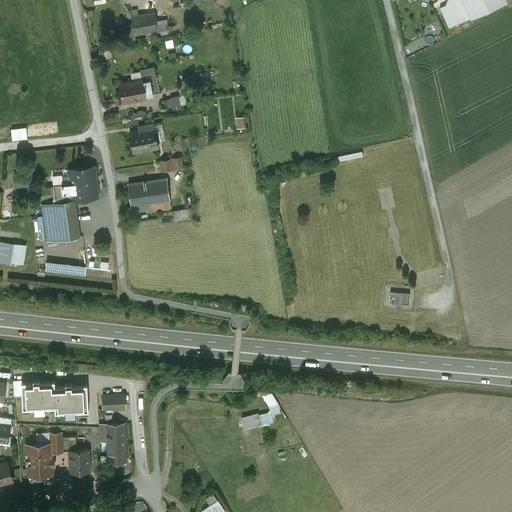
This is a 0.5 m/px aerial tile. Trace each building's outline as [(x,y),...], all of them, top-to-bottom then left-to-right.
[(471,17),(463,0),(447,0),(445,5),(440,7),(449,28),(471,17)] [(506,2),(505,0),(463,0),(471,17),(506,2)] [(154,13),(132,16),(133,25),(132,25),(134,35),(145,33),(157,32),(156,20),(154,13)] [(156,20),(157,32),(168,30),(169,30),(167,19),(156,20)] [(168,35),(168,30),(157,32),(145,33),(146,38),(168,35)] [(172,36),(164,38),(165,44),(166,48),(175,48),(172,36)] [(149,78),(156,76),(154,67),(141,70),(143,80),(143,82),(149,81),(149,78)] [(192,75),(186,77),(182,80),(183,85),(194,82),(192,75)] [(156,76),(149,78),(149,81),(150,81),(152,94),(159,93),(156,76)] [(143,80),(120,84),(123,103),(147,98),(146,96),(152,94),(150,81),(149,81),(143,82),(143,80)] [(194,82),(183,85),(185,92),(197,88),(194,82)] [(178,97),(178,96),(170,98),(170,99),(172,109),(173,112),(181,110),(180,106),(178,97)] [(178,97),(180,106),(186,105),(184,96),(178,97)] [(244,117),(236,118),(237,129),(245,128),(244,117)] [(154,124),(145,126),(146,130),(129,133),(133,152),(159,147),(158,141),(154,125),(154,124)] [(162,124),(154,125),(158,141),(165,140),(162,124)] [(26,128),(11,129),(12,140),(27,138),(26,128)] [(362,151),(338,156),(339,161),(363,156),(362,151)] [(181,157),(173,158),(174,169),(183,168),(181,157)] [(173,158),(158,161),(160,172),(174,169),(173,158)] [(94,167),(69,170),(71,184),(73,202),(74,201),(73,200),(97,197),(94,167)] [(13,186),(35,185),(34,172),(13,174),(13,186)] [(167,178),(146,181),(149,203),(150,203),(152,211),(171,208),(170,200),(167,178)] [(146,181),(128,184),(131,206),(145,203),(149,203),(146,181)] [(71,184),(53,186),(55,203),(42,205),(46,241),(78,238),(75,212),(63,213),(62,203),(73,202),(71,184)] [(73,202),(62,203),(63,213),(75,212),(74,201),(73,202)] [(191,208),(172,211),(174,221),(192,218),(191,208)] [(14,243),(0,241),(0,261),(11,264),(11,262),(14,243)] [(14,243),(11,262),(23,264),(26,245),(14,243)] [(92,255),(92,267),(115,268),(115,256),(92,255)] [(86,266),(47,261),(46,271),(85,276),(86,266)] [(410,293),(390,292),(389,303),(409,304),(410,293)] [(86,410),(85,384),(53,386),(53,381),(23,383),(24,405),(54,404),(54,411),(86,410)] [(245,428),(275,421),(273,414),(281,412),(276,390),(266,392),(270,410),(242,415),(245,428)] [(124,394),(102,395),(103,409),(125,408),(124,394)] [(124,423),(100,425),(100,442),(107,441),(108,462),(126,461),(124,423)] [(11,425),(0,424),(0,438),(9,440),(11,425)] [(63,432),(49,433),(50,444),(51,443),(51,451),(64,451),(63,437),(63,432)] [(76,436),(63,437),(64,451),(70,450),(77,449),(76,436)] [(50,444),(27,445),(29,475),(52,473),(52,466),(54,466),(53,458),(51,459),(51,451),(51,443),(50,444)] [(77,449),(70,450),(71,472),(89,471),(88,449),(77,449)] [(7,462),(0,464),(0,483),(10,481),(8,473),(10,471),(7,462)] [(202,509),(203,511),(222,511),(225,511),(215,492),(206,497),(210,505),(202,509)]
